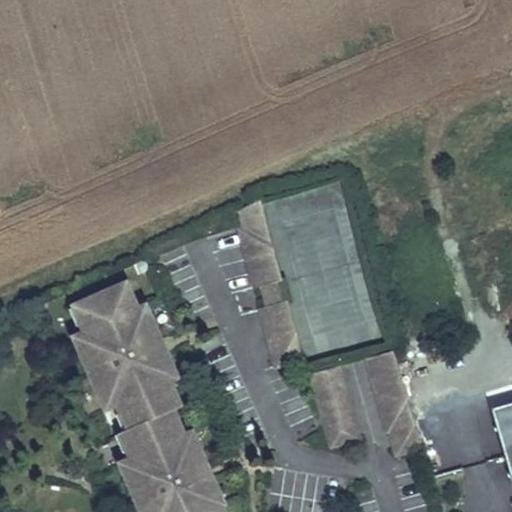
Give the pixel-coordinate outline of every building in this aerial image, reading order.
[(273,204),(271,196),(251,203),(254,213),(248,216),(264,274),(271,271),(290,266),(273,204)] [(298,292),(290,266),(271,271),(278,298),(298,292)] [(215,511),(208,494),(220,488),(197,436),(186,441),(171,406),(181,401),(167,368),(182,361),(161,309),(145,314),(128,273),(83,292),(80,293),(96,334),(82,341),(103,394),(119,387),(132,422),(123,425),(137,461),(122,466),(140,511),(215,511)] [(315,352),(298,292),(278,298),(272,299),(289,360),(315,352)] [(409,448),(431,443),(423,418),(401,345),(395,347),(376,353),(397,425),(402,423),(409,448)] [(347,362),(323,369),(343,439),(368,432),(347,362)] [(511,437),(486,446),(494,473),(511,467),(511,437)]
